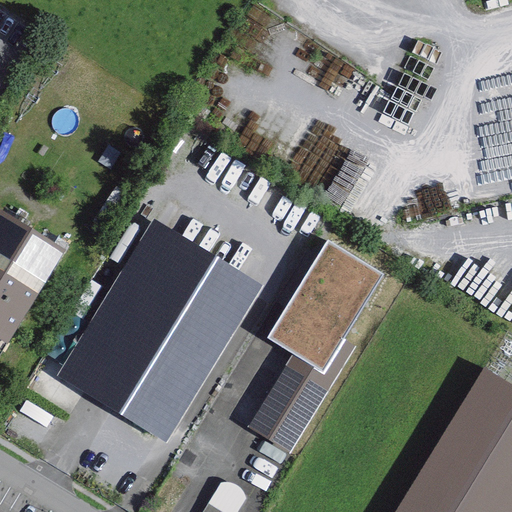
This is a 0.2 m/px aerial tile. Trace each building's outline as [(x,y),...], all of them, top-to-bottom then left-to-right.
[(0,355),(66,249),(0,208),(0,355)] [(167,442),(262,283),(153,218),(58,377),(167,442)] [(355,346),(312,321),(248,428),(291,454),(355,346)] [(394,511),(511,511),(511,384),(484,367),(394,511)] [(237,511),(248,491),(223,478),(205,511),(237,511)]
